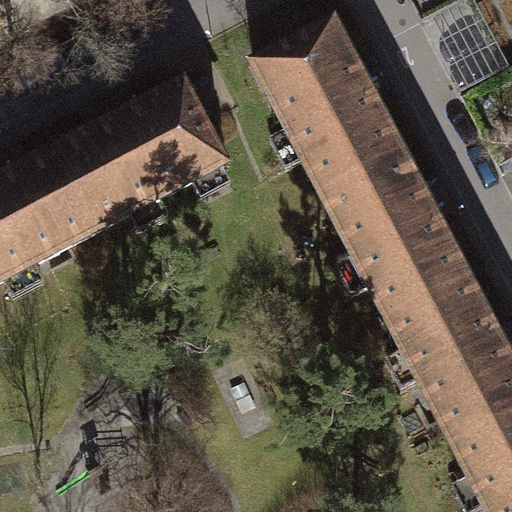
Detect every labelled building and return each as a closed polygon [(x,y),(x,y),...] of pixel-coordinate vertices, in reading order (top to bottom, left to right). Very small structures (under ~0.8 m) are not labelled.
[(254,70),(321,198),(401,156),(334,28),(254,70)] [(184,88),(56,155),(98,235),(226,168),(184,88)] [(0,286),(98,235),(56,155),(0,184),(0,286)] [(468,282),(401,156),(321,198),(387,324),(468,282)] [(387,324),(454,450),(511,419),(511,366),(468,282),(387,324)] [(511,511),(511,419),(454,450),(486,511),(511,511)]
